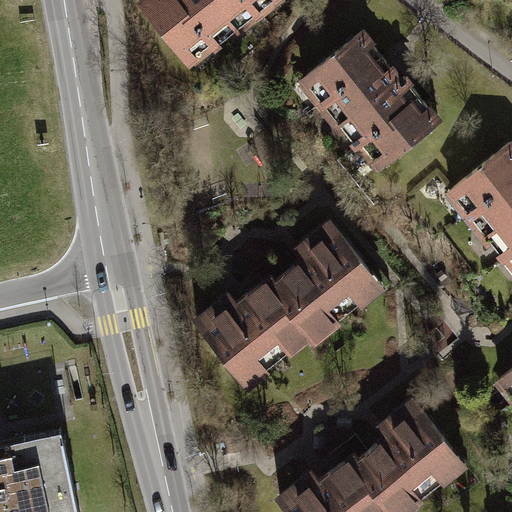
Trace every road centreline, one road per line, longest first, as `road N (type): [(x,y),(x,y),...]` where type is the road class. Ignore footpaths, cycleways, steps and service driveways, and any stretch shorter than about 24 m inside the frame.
road 1 (secondary): [(113,271),(64,0)]
road 2 (secondary): [(168,511),(113,271)]
